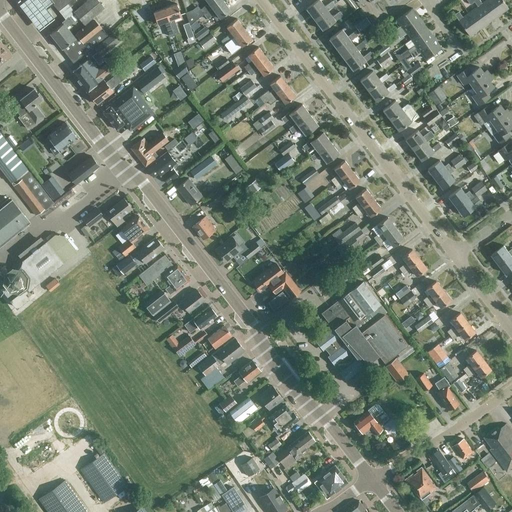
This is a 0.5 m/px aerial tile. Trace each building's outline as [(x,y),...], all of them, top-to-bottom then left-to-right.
[(40,0),(26,0),(19,6),(39,31),(54,20),(48,12),(55,6),(49,0),(41,0),(41,1),(40,0)] [(49,0),(55,6),(65,19),(73,12),(66,4),(71,0),(49,0)] [(88,0),(74,12),(73,13),(73,12),(65,19),(62,22),(63,23),(50,33),(62,48),(75,63),(108,35),(94,19),(93,20),(92,18),(104,8),(96,0),(88,0)] [(192,10),(185,13),(189,22),(189,24),(203,14),(203,15),(222,0),(205,0),(210,5),(207,7),(206,5),(200,10),(194,13),(192,10)] [(222,0),(203,15),(207,19),(212,16),(216,21),(220,18),(230,10),(222,0)] [(327,9),(327,11),(335,5),(332,1),(324,7),(319,0),(317,0),(306,9),(314,19),(327,9)] [(472,0),(474,2),(477,7),(489,23),(499,16),(487,0),(486,0),(482,4),(478,0),(472,0)] [(508,9),(501,0),(487,0),(499,16),(508,9)] [(176,4),(164,8),(174,35),(179,33),(173,19),(181,16),(176,4)] [(477,7),(468,14),(479,30),(489,23),(477,7)] [(164,8),(153,12),(157,24),(164,22),(169,36),(174,35),(164,8)] [(419,18),(412,8),(397,20),(401,26),(394,31),(396,35),(419,18)] [(327,9),(314,19),(322,30),(334,20),(335,21),(342,15),(339,11),(332,17),(327,11),(327,9)] [(479,30),(468,14),(463,18),(458,12),(454,15),(458,20),(458,21),(470,37),(479,30)] [(369,24),(365,18),(356,25),(361,31),(369,24)] [(419,18),(396,35),(399,39),(407,33),(411,39),(426,28),(419,18)] [(231,33),(221,40),(224,44),(244,29),(237,19),(226,27),(231,33)] [(189,24),(189,22),(182,24),(187,38),(193,36),(193,34),(189,24)] [(205,26),(193,34),(197,40),(209,31),(205,26)] [(426,28),(411,39),(415,45),(408,51),(410,54),(433,38),(426,28)] [(244,29),(224,44),(227,48),(236,40),(241,47),(252,39),(244,29)] [(342,29),(329,39),(337,49),(349,40),(350,41),(357,35),(357,34),(354,31),(347,37),(342,29)] [(156,33),(161,42),(166,39),(162,30),(156,33)] [(203,49),(216,39),(211,33),(198,42),(203,49)] [(94,48),(94,49),(101,57),(119,43),(112,34),(94,48)] [(187,38),(186,39),(188,45),(196,42),(193,36),(187,38)] [(433,38),(410,54),(413,58),(421,53),(425,59),(441,48),(433,38)] [(355,47),(350,41),(349,40),(337,49),(344,60),(357,50),(358,51),(365,45),(362,41),(355,47)] [(0,64),(11,56),(0,41),(0,64)] [(391,49),(389,47),(386,44),(376,52),(380,57),(391,49)] [(249,63),(244,67),(247,71),(266,57),(258,47),(247,55),(252,61),(249,63)] [(305,66),(295,50),(284,56),(294,72),(305,66)] [(357,50),(344,60),(352,70),(365,61),(373,56),(370,52),(363,57),(358,51),(357,50)] [(387,53),(380,58),(376,61),(381,67),(392,59),(387,53)] [(139,65),(144,72),(155,63),(150,57),(139,65)] [(220,70),(229,63),(225,57),(216,65),(220,70)] [(266,57),(247,71),(250,76),(255,72),(254,70),(257,68),(263,75),(273,67),(266,57)] [(105,64),(98,70),(89,58),(71,72),(86,91),(112,72),(105,64)] [(224,75),(236,67),(232,61),(220,70),(224,75)] [(178,79),(188,72),(184,62),(172,71),(178,79)] [(423,69),(418,62),(407,70),(412,77),(423,69)] [(143,94),(164,77),(156,67),(135,84),(143,94)] [(468,68),(457,76),(464,85),(468,82),(473,87),(489,75),(487,71),(483,74),(479,68),(472,73),(468,68)] [(87,93),(96,104),(112,91),(110,89),(125,77),(120,71),(105,82),(104,80),(87,93)] [(380,81),(381,82),(388,77),(386,73),(378,79),(372,71),(360,80),(368,90),(380,81)] [(400,81),(404,86),(413,80),(406,71),(402,75),(404,78),(400,81)] [(180,78),(190,91),(197,86),(187,73),(180,78)] [(477,93),(472,96),(479,105),(489,98),(486,93),(493,87),(489,81),(492,79),(489,75),(473,87),(477,93)] [(267,90),(259,97),(264,104),(267,101),(287,85),(280,76),(269,83),(273,89),(269,92),(267,90)] [(239,89),(244,96),(255,87),(250,81),(239,89)] [(386,89),(381,82),(380,81),(368,90),(376,101),(387,92),(388,93),(396,87),(393,83),(386,89)] [(287,85),(267,101),(270,104),(280,97),(285,103),(295,95),(287,85)] [(129,130),(151,113),(131,87),(109,104),(110,106),(102,112),(116,129),(124,123),(129,130)] [(446,98),(437,87),(427,95),(436,106),(446,98)] [(20,99),(22,101),(18,104),(25,112),(28,109),(28,110),(35,105),(42,99),(41,98),(42,97),(39,93),(38,94),(33,89),(20,99)] [(230,107),(235,113),(249,102),(245,96),(230,107)] [(403,111),(404,112),(411,107),(408,103),(401,109),(395,100),(382,110),(390,120),(403,111)] [(448,110),(454,106),(449,100),(444,103),(448,110)] [(296,124),(310,114),(302,104),(288,114),(288,113),(281,118),(284,123),(291,117),(295,123),(296,124)] [(28,109),(25,112),(18,117),(28,129),(44,116),(35,105),(28,110),(28,109)] [(493,125),(510,113),(507,109),(504,111),(500,105),(492,111),(488,106),(478,113),(484,122),(489,119),(493,125)] [(0,119),(9,113),(4,106),(0,109),(0,119)] [(437,109),(427,116),(423,119),(428,126),(442,116),(437,109)] [(408,119),(404,112),(403,111),(390,120),(398,130),(410,121),(411,123),(418,117),(416,113),(408,119)] [(450,117),(455,123),(461,117),(456,112),(450,117)] [(259,121),(263,126),(273,118),(269,113),(259,121)] [(497,131),(493,134),(499,143),(510,135),(506,130),(511,125),(511,122),(510,119),(511,117),(511,115),(510,113),(493,125),(497,131)] [(296,124),(295,123),(288,129),(292,133),(299,127),(304,135),(318,125),(310,114),(296,124)] [(77,138),(65,122),(47,136),(48,137),(46,139),(52,147),(50,149),(54,155),(59,151),(60,152),(77,138)] [(258,131),(263,136),(274,127),(270,122),(258,131)] [(219,129),(223,134),(231,128),(227,123),(219,129)] [(212,130),(206,134),(214,145),(220,140),(212,130)] [(429,131),(422,137),(417,130),(405,139),(413,150),(425,141),(426,142),(433,137),(429,131)] [(188,144),(196,137),(192,132),(184,139),(188,144)] [(317,152),(331,142),(323,132),(309,142),(309,141),(302,146),(305,150),(312,145),(317,151),(317,152)] [(53,203),(27,170),(0,133),(0,168),(11,182),(11,183),(36,215),(53,203)] [(131,148),(138,157),(145,166),(157,157),(153,152),(167,140),(161,133),(148,143),(144,138),(131,148)] [(448,146),(457,139),(459,138),(454,133),(444,141),(448,146)] [(8,136),(5,139),(9,144),(12,148),(16,145),(12,141),(8,136)] [(32,141),(30,138),(18,147),(21,149),(32,141)] [(461,144),(457,139),(448,146),(452,151),(461,144)] [(164,147),(167,150),(176,143),(174,140),(164,147)] [(290,141),(278,150),(283,156),(295,147),(290,141)] [(425,141),(413,150),(420,160),(432,151),(433,152),(441,147),(438,143),(431,148),(426,142),(425,141)] [(317,152),(317,151),(310,156),(313,160),(320,155),(326,163),(339,153),(331,142),(317,152)] [(511,147),(509,143),(498,151),(505,160),(510,157),(511,160),(511,147)] [(239,168),(246,162),(234,149),(228,155),(239,168)] [(474,149),(469,152),(473,157),(477,154),(474,149)] [(177,164),(167,151),(146,168),(153,177),(160,172),(162,175),(161,175),(167,184),(178,175),(173,168),(177,164)] [(288,154),(282,158),(274,164),(280,171),(293,161),(288,154)] [(453,165),(462,158),(459,154),(450,161),(453,165)] [(210,155),(190,171),(194,177),(196,179),(216,164),(210,155)] [(99,165),(91,156),(68,175),(75,184),(99,165)] [(462,158),(453,165),(456,169),(466,162),(462,158)] [(483,159),(478,162),(482,167),(486,163),(483,159)] [(447,164),(444,166),(439,160),(427,169),(434,179),(450,167),(447,164)] [(333,184),(352,171),(344,161),(334,169),(340,177),(338,178),(336,176),(330,180),(333,184)] [(475,161),(466,167),(470,173),(479,166),(475,161)] [(450,167),(434,179),(442,188),(454,180),(449,174),(453,171),(450,167)] [(304,185),(309,180),(319,173),(314,168),(299,179),(304,185)] [(359,181),(352,171),(333,184),(337,189),(343,184),(341,182),(343,181),(349,189),(359,181)] [(64,192),(52,176),(41,184),(53,200),(64,192)] [(490,180),(497,190),(503,186),(496,176),(490,180)] [(274,184),(267,177),(264,180),(270,187),(274,184)] [(188,178),(176,188),(190,205),(202,196),(188,178)] [(255,180),(246,186),(251,194),(261,187),(255,180)] [(473,192),(483,185),(480,181),(470,189),(473,192)] [(281,186),(287,195),(292,191),(286,183),(281,186)] [(483,185),(473,192),(477,197),(486,189),(483,185)] [(314,196),(306,186),(297,194),(304,203),(314,196)] [(468,191),(465,194),(460,187),(448,196),(455,206),(467,197),(470,195),(468,191)] [(355,212),(373,198),(365,188),(355,196),(361,205),(359,206),(357,204),(352,208),(355,212)] [(220,189),(211,196),(204,202),(209,209),(225,196),(220,189)] [(470,195),(467,197),(455,206),(462,216),(475,207),(471,202),(474,200),(470,195)] [(321,215),(340,201),(335,196),(317,210),(321,215)] [(124,198),(106,212),(117,226),(123,221),(120,216),(131,208),(130,206),(128,203),(124,198)] [(381,208),(373,198),(355,212),(358,216),(364,212),(362,210),(364,208),(370,216),(381,208)] [(0,245),(20,230),(21,231),(27,226),(26,225),(29,222),(11,200),(0,209),(0,245)] [(340,202),(328,211),(333,217),(344,208),(340,202)] [(82,218),(86,225),(89,228),(97,222),(96,222),(104,216),(97,207),(82,218)] [(327,214),(318,221),(321,226),(331,219),(327,214)] [(138,216),(127,224),(128,225),(122,229),(129,238),(118,247),(125,257),(136,248),(132,242),(139,236),(139,237),(149,229),(138,216)] [(215,229),(207,220),(205,217),(192,226),(202,239),(215,229)] [(376,242),(395,228),(387,217),(376,225),(382,233),(380,234),(379,233),(373,238),(376,242)] [(339,246),(360,230),(355,223),(342,233),(339,229),(331,235),(339,246)] [(395,228),(376,242),(380,246),(385,242),(384,240),(386,239),(393,247),(403,239),(395,228)] [(350,237),(339,246),(336,248),(342,257),(347,253),(351,259),(357,257),(352,250),(360,244),(357,241),(364,235),(360,230),(350,237)] [(18,255),(22,261),(19,274),(14,273),(13,273),(9,276),(9,277),(8,282),(8,284),(2,289),(16,307),(28,298),(24,293),(61,263),(61,262),(62,261),(63,262),(76,251),(63,236),(54,235),(46,241),(45,242),(44,243),(40,237),(18,255)] [(163,248),(155,237),(137,252),(135,250),(116,265),(123,274),(136,263),(134,262),(140,257),(145,262),(163,248)] [(215,250),(225,262),(233,255),(241,249),(236,242),(231,237),(225,242),(215,250)] [(258,240),(256,242),(255,242),(242,252),(247,259),(261,248),(260,248),(263,246),(258,240)] [(504,245),(492,254),(499,264),(511,255),(511,254),(511,249),(508,251),(504,245)] [(402,272),(419,259),(412,249),(402,257),(407,264),(405,266),(404,264),(399,268),(402,272)] [(511,254),(511,255),(499,264),(506,274),(511,269),(511,254)] [(164,255),(138,275),(146,285),(162,273),(169,283),(171,285),(165,289),(169,294),(175,290),(189,280),(177,265),(173,267),(172,265),(164,255)] [(368,263),(372,268),(383,260),(379,255),(368,263)] [(426,268),(419,259),(402,272),(405,276),(410,272),(408,270),(410,268),(416,276),(426,268)] [(372,268),(368,263),(365,266),(360,260),(355,264),(363,275),(372,268)] [(275,263),(252,281),(259,291),(268,284),(270,286),(275,293),(283,287),(291,297),(300,291),(290,278),(290,277),(296,272),(289,263),(282,268),(285,271),(283,273),(275,263)] [(384,270),(380,264),(369,273),(374,279),(385,271),(384,270)] [(374,279),(369,273),(364,277),(368,283),(374,279)] [(58,274),(49,281),(54,287),(63,280),(58,274)] [(426,303),(443,291),(436,281),(426,289),(431,296),(429,298),(428,296),(423,300),(426,303)] [(333,328),(318,340),(348,379),(364,366),(378,355),(384,363),(408,345),(384,313),(386,312),(363,282),(348,293),(338,301),(322,313),(333,328)] [(399,299),(410,291),(406,285),(395,293),(399,299)] [(204,299),(196,290),(180,302),(188,312),(204,299)] [(152,316),(153,315),(170,302),(161,291),(144,304),(152,316)] [(450,300),(443,291),(426,303),(429,307),(434,304),(432,302),(434,300),(440,308),(450,300)] [(272,300),(269,303),(273,308),(286,299),(281,292),(278,295),(275,297),(272,300)] [(410,292),(399,300),(404,307),(415,298),(410,292)] [(179,307),(173,300),(153,316),(158,323),(179,307)] [(217,316),(210,307),(194,320),(192,318),(184,325),(190,332),(198,326),(200,329),(205,325),(207,326),(210,324),(209,321),(217,316)] [(447,331),(450,335),(467,322),(460,313),(450,320),(455,328),(453,329),(452,327),(447,331)] [(418,333),(433,322),(428,315),(414,326),(418,333)] [(405,329),(414,321),(411,316),(401,324),(405,329)] [(474,332),(467,322),(450,335),(453,339),(458,335),(456,333),(458,332),(464,339),(474,332)] [(433,332),(439,328),(435,323),(429,327),(433,332)] [(224,325),(207,338),(208,339),(214,347),(214,348),(231,335),(224,325)] [(172,335),(168,338),(166,340),(179,357),(192,347),(190,345),(184,350),(179,344),(172,335)] [(184,350),(190,345),(194,342),(189,336),(179,344),(184,350)] [(244,350),(234,338),(217,351),(227,363),(244,350)] [(398,356),(396,358),(385,366),(392,375),(402,367),(399,362),(414,351),(409,344),(396,354),(398,356)] [(449,349),(453,355),(460,350),(455,344),(449,349)] [(463,369),(466,373),(483,360),(476,350),(466,358),(471,365),(469,367),(468,365),(463,369)] [(202,352),(188,364),(191,368),(205,357),(202,352)] [(216,367),(221,363),(213,354),(198,366),(205,375),(200,379),(208,389),(224,378),(216,367)] [(260,371),(252,360),(238,371),(241,375),(233,381),(237,386),(245,380),(246,381),(248,380),(249,382),(253,379),(252,377),(260,371)] [(490,369),(483,360),(466,373),(469,377),(474,373),(472,371),(474,369),(480,377),(490,369)] [(458,376),(457,374),(448,362),(439,369),(449,382),(458,376)] [(402,367),(392,375),(397,382),(408,374),(402,367)] [(422,392),(425,390),(431,386),(423,373),(414,379),(422,392)] [(458,403),(448,387),(450,386),(444,377),(434,383),(440,391),(437,393),(448,410),(458,403)] [(465,389),(458,379),(452,383),(460,393),(465,389)] [(272,386),(258,396),(269,410),(282,399),(272,386)] [(219,404),(226,412),(236,404),(230,395),(219,404)] [(229,411),(238,423),(257,408),(247,397),(229,411)] [(281,433),(298,419),(292,412),(285,404),(268,417),(281,433)] [(388,418),(382,410),(378,404),(376,404),(367,410),(368,411),(353,422),(354,423),(353,425),(356,429),(359,429),(362,433),(363,432),(365,434),(368,431),(371,431),(372,431),(375,434),(382,429),(381,428),(383,426),(387,432),(394,432),(402,427),(397,420),(390,420),(387,423),(385,420),(388,418)] [(260,418),(258,419),(257,417),(250,423),(251,425),(251,426),(255,431),(262,426),(261,425),(264,423),(260,418)] [(506,472),(511,467),(511,431),(506,423),(499,429),(498,427),(484,437),(492,448),(490,449),(506,472)] [(243,431),(244,431),(242,433),(246,438),(248,437),(255,431),(251,426),(243,431)] [(284,467),(296,459),(305,452),(303,450),(315,441),(307,431),(286,447),(287,448),(276,456),(284,467)] [(272,451),(281,444),(276,438),(267,445),(272,451)] [(397,439),(393,442),(389,444),(394,452),(402,448),(397,439)] [(463,458),(473,452),(463,439),(454,445),(463,458)] [(51,442),(40,448),(44,458),(56,453),(51,442)] [(452,468),(439,449),(430,455),(441,471),(438,473),(444,482),(456,474),(452,468)] [(103,502),(127,485),(103,452),(80,469),(103,502)] [(262,460),(269,468),(270,469),(278,462),(271,452),(262,460)] [(456,473),(457,473),(462,470),(453,457),(448,461),(456,473)] [(259,469),(252,458),(241,465),(248,476),(259,469)] [(231,460),(226,464),(240,485),(245,482),(231,460)] [(320,485),(328,496),(347,482),(334,465),(314,481),(318,486),(320,485)] [(437,488),(422,467),(405,480),(416,494),(417,493),(422,500),(437,488)] [(295,488),(298,493),(311,483),(304,473),(300,476),(297,471),(289,477),(293,482),(286,487),(286,489),(288,493),(295,488)] [(489,479),(484,471),(468,483),(474,491),(489,479)] [(205,479),(204,477),(198,481),(202,487),(206,484),(208,488),(212,486),(207,478),(205,479)] [(87,511),(65,480),(38,499),(47,511),(87,511)] [(452,511),(450,511),(470,511),(482,503),(488,510),(497,503),(485,487),(476,494),(475,494),(468,499),(452,511)] [(233,488),(222,495),(226,502),(232,511),(248,511),(243,504),(233,488)] [(273,489),(260,497),(269,511),(280,511),(286,508),(282,501),(279,494),(278,495),(273,489)] [(367,511),(359,501),(344,511),(367,511)] [(218,505),(207,511),(232,511),(226,502),(219,506),(218,505)]
